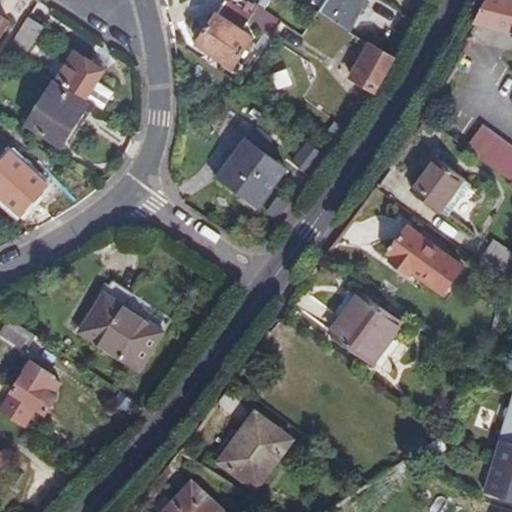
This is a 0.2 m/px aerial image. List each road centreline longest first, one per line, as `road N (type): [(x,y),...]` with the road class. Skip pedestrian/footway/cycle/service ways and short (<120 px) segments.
road 1 (secondary): [(459,0),(268,288)]
road 2 (secondary): [(268,288),(82,511)]
road 3 (residential): [(268,288),(130,193)]
road 4 (residential): [(153,39),(157,117),(145,175),(130,193)]
road 5 (residential): [(130,193),(73,237),(0,269)]
